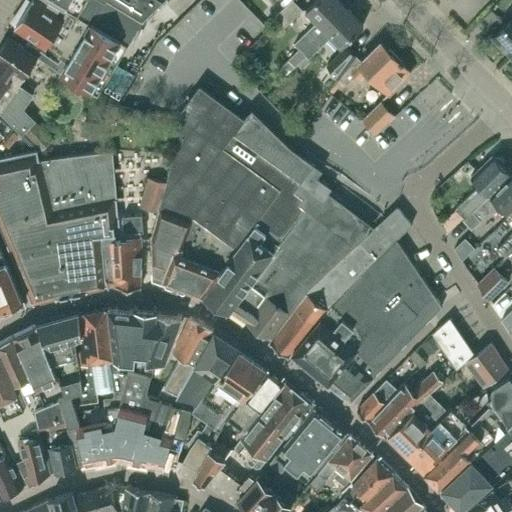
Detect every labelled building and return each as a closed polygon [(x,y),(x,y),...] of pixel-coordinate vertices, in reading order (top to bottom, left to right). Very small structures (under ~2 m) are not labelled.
[(24,47),(38,57),(58,71),(97,95),(142,21),(163,0),(32,0),(15,26),(44,46),(46,43),(64,55),(58,63),(28,41),(24,47)] [(292,0),(291,0),(275,16),(284,25),(301,9),(292,0)] [(285,75),(306,56),(300,50),(323,27),(345,6),(339,0),(313,0),(305,9),(317,21),(293,43),(298,49),(279,68),(285,75)] [(300,50),(306,56),(297,64),(301,68),(310,59),(308,58),(331,36),(341,46),(363,24),(345,6),(323,27),(300,50)] [(511,19),(493,38),(511,55),(511,54),(511,19)] [(38,57),(24,47),(8,36),(0,47),(0,110),(9,119),(7,121),(16,131),(18,128),(37,149),(40,151),(53,139),(24,108),(33,95),(18,84),(38,57)] [(361,61),(356,55),(338,78),(341,81),(352,72),(358,79),(367,71),(377,82),(376,83),(388,94),(411,72),(380,42),(361,61)] [(338,78),(356,55),(347,46),(327,65),(338,78)] [(315,283),(359,241),(367,233),(324,201),(333,189),(317,177),(322,169),(292,147),(252,108),(244,117),(200,84),(175,119),(183,123),(169,175),(315,283)] [(380,100),(362,118),(376,132),(395,115),(380,100)] [(111,102),(107,122),(116,123),(116,119),(129,121),(131,107),(117,105),(111,102)] [(84,119),(81,135),(100,139),(103,122),(84,119)] [(13,131),(3,143),(9,148),(19,136),(13,131)] [(39,159),(37,149),(0,156),(0,226),(31,302),(56,295),(107,285),(140,286),(142,259),(141,230),(115,232),(114,224),(119,224),(113,150),(39,159)] [(479,186),(455,209),(465,219),(472,213),(473,211),(489,197),(487,195),(510,174),(502,166),(502,162),(498,157),(495,158),(493,155),(470,177),(479,186)] [(313,285),(315,283),(169,175),(159,210),(165,212),(153,244),(153,279),(165,284),(166,279),(202,293),(203,292),(204,293),(203,293),(230,310),(231,309),(273,337),(313,285)] [(489,215),(498,206),(506,215),(509,212),(511,209),(511,175),(489,197),(474,211),(480,218),(486,212),(489,215)] [(158,210),(166,181),(148,176),(140,206),(158,210)] [(396,204),(367,233),(359,241),(376,258),(397,238),(411,224),(396,204)] [(465,219),(463,220),(472,229),(481,220),(473,211),(472,213),(465,219)] [(511,233),(498,248),(505,255),(511,247),(511,217),(511,218),(511,233)] [(311,330),(292,352),(352,398),(442,305),(397,238),(376,258),(334,301),(311,330)] [(359,241),(315,283),(313,285),(273,337),(281,342),(282,341),(288,346),(284,351),(289,355),(292,351),(292,352),(311,330),(334,301),(376,258),(359,241)] [(0,316),(26,304),(0,242),(0,316)] [(494,266),(478,282),(489,299),(508,280),(494,266)] [(133,360),(114,358),(109,306),(80,312),(83,335),(76,336),(84,389),(83,389),(71,393),(74,403),(98,399),(97,392),(114,390),(123,389),(128,369),(132,365),(133,360)] [(115,356),(165,361),(183,314),(156,311),(156,309),(135,307),(134,309),(109,306),(115,356)] [(511,308),(502,319),(509,330),(511,326),(511,308)] [(79,312),(37,324),(59,376),(66,391),(67,394),(71,393),(83,389),(80,370),(75,336),(82,335),(79,312)] [(208,340),(211,336),(209,335),(213,329),(190,316),(173,351),(182,355),(179,359),(164,384),(178,391),(207,339),(208,340)] [(432,332),(439,343),(456,368),(474,352),(450,316),(432,332)] [(66,391),(59,376),(37,324),(14,335),(29,370),(37,387),(44,403),(35,407),(40,429),(68,423),(58,394),(66,391)] [(225,419),(227,416),(268,366),(214,330),(211,336),(175,398),(185,405),(186,404),(193,408),(192,410),(208,421),(202,429),(199,426),(195,432),(199,434),(191,445),(182,462),(198,470),(225,419)] [(0,435),(4,434),(28,483),(50,472),(40,429),(35,407),(44,403),(37,387),(29,370),(14,335),(0,343),(0,435)] [(431,351),(439,343),(432,335),(423,343),(431,351)] [(484,386),(505,370),(496,355),(499,353),(490,341),(465,363),(484,386)] [(415,349),(409,355),(420,367),(426,361),(415,349)] [(246,432),(286,381),(268,366),(227,416),(246,432)] [(151,375),(128,369),(123,389),(118,404),(108,405),(109,418),(85,423),(85,424),(76,427),(84,464),(118,457),(130,460),(133,461),(140,448),(155,453),(156,465),(163,467),(167,456),(177,459),(189,420),(191,408),(172,402),(157,397),(146,394),(151,375)] [(391,396),(368,419),(386,436),(434,388),(444,380),(434,369),(412,389),(404,381),(397,388),(390,395),(391,396)] [(441,488),(509,425),(511,422),(511,379),(509,376),(491,388),(492,400),(493,402),(424,471),(441,488)] [(357,409),(368,419),(391,396),(390,395),(397,388),(387,378),(357,409)] [(289,437),(314,405),(311,403),(312,402),(286,381),(246,432),(236,444),(236,449),(239,451),(233,458),(245,468),(250,461),(257,467),(260,466),(285,435),(289,437)] [(164,384),(157,397),(172,402),(178,391),(164,384)] [(114,396),(104,397),(105,405),(108,405),(118,404),(123,389),(114,390),(114,396)] [(71,393),(67,394),(66,391),(58,394),(68,423),(68,425),(80,421),(74,403),(71,393)] [(406,452),(445,414),(446,413),(428,395),(388,434),(406,452)] [(314,405),(289,437),(282,446),(291,453),(284,462),(297,473),(304,464),(313,472),(347,432),(314,405)] [(445,414),(406,452),(424,470),(469,424),(452,407),(446,413),(445,414)] [(68,423),(63,424),(67,441),(71,440),(68,429),(67,425),(68,425),(68,423)] [(63,424),(40,429),(50,472),(55,471),(51,445),(67,441),(63,424)] [(511,428),(509,425),(442,487),(444,489),(443,490),(452,501),(453,500),(460,509),(494,480),(511,466),(511,428)] [(71,440),(76,465),(84,464),(76,427),(68,429),(71,440)] [(318,472),(308,483),(317,491),(334,469),(330,466),(333,463),(340,468),(337,472),(347,480),(350,477),(351,478),(373,452),(351,434),(318,472)] [(0,496),(0,497),(23,486),(8,451),(6,452),(0,438),(0,496)] [(76,465),(71,440),(67,441),(51,445),(55,471),(76,465)] [(210,449),(194,479),(204,484),(225,457),(210,449)] [(362,489),(353,498),(359,505),(394,472),(377,456),(353,481),(362,489)] [(219,467),(205,485),(236,502),(237,501),(248,489),(241,484),(219,467)] [(335,504),(328,511),(335,511),(339,508),(342,511),(340,511),(376,511),(407,485),(394,472),(359,505),(353,498),(347,493),(335,504)] [(249,475),(241,484),(248,489),(255,480),(249,475)] [(462,511),(506,511),(507,511),(510,510),(500,496),(511,488),(511,476),(511,475),(478,496),(479,497),(460,509),(462,511)] [(237,501),(249,511),(256,511),(275,491),(258,477),(255,480),(248,489),(237,501)] [(100,511),(117,507),(110,484),(76,494),(80,511),(100,511)] [(415,511),(424,505),(408,485),(377,511),(415,511)] [(146,511),(150,490),(126,486),(121,511),(146,511)] [(174,494),(150,490),(146,511),(180,511),(183,499),(173,497),(174,494)] [(78,511),(73,491),(49,498),(52,511),(78,511)] [(256,511),(285,511),(291,505),(275,491),(256,511)] [(52,511),(49,498),(28,508),(30,511),(52,511)]
